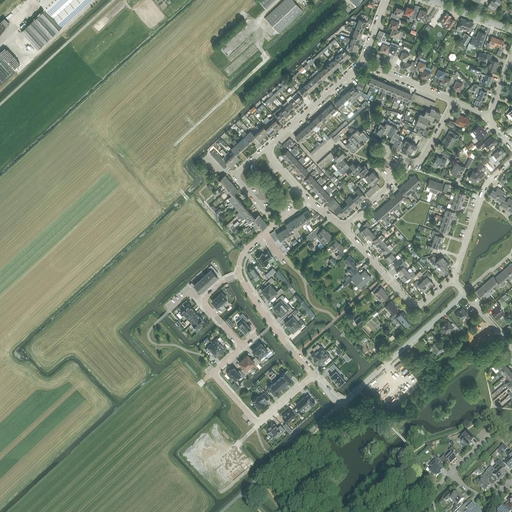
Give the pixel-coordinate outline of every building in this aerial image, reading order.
[(90,0),(40,0),(38,2),(53,17),(62,27),(90,0)] [(261,0),(259,2),(266,9),(275,0),(261,0)] [(283,0),(264,18),(278,33),(279,34),(303,11),(292,0),(283,0)] [(491,0),(488,5),(495,9),(498,4),(499,5),(502,0),(501,0),(495,0),(495,1),(492,0),(491,0)] [(404,14),(411,16),(411,18),(413,19),(415,14),(418,6),(415,5),(414,9),(407,6),(404,14)] [(421,7),(418,6),(415,14),(417,15),(415,20),(416,21),(419,22),(421,18),(424,19),(427,12),(420,9),(421,7)] [(392,13),(390,16),(398,19),(400,20),(401,17),(404,10),(396,7),(394,14),(392,13)] [(61,27),(45,10),(21,32),(37,50),(61,27)] [(449,29),(455,20),(450,17),(451,16),(445,13),(441,20),(439,22),(443,25),(444,22),(446,23),(444,26),(449,29)] [(398,19),(390,16),(389,19),(391,19),(388,27),(392,28),(396,29),(399,22),(400,20),(398,19)] [(471,31),(474,23),(460,18),(456,30),(459,31),(460,28),(471,31)] [(359,19),(356,25),(364,28),(366,22),(359,19)] [(362,33),(364,28),(356,25),(354,30),(362,33)] [(400,31),(396,29),(392,28),(389,35),(397,38),(400,31)] [(360,39),(362,33),(354,30),(352,36),(360,39)] [(473,36),(470,43),(481,47),(486,34),(478,31),(476,37),(473,36)] [(470,38),(466,34),(461,41),(465,45),(470,38)] [(360,39),(352,36),(351,39),(344,37),(343,36),(342,39),(343,39),(357,45),(360,39)] [(495,45),(497,39),(491,36),(488,43),(487,42),(485,46),(489,47),(490,44),(495,45)] [(386,39),(382,38),(380,42),(383,43),(379,51),(386,54),(387,52),(389,46),(384,44),(386,39)] [(355,50),(357,45),(343,39),(343,41),(346,43),(349,44),(348,47),(346,47),(346,49),(348,51),(351,52),(353,49),(355,50)] [(500,47),(498,51),(498,50),(496,55),(500,56),(503,48),(501,48),(504,41),(497,39),(495,45),(500,47)] [(398,54),(401,46),(398,45),(397,47),(390,44),(389,46),(387,52),(394,55),(395,53),(398,54)] [(412,62),(411,64),(406,62),(409,54),(402,52),(404,47),(401,46),(398,54),(400,55),(398,59),(404,61),(401,68),(408,71),(409,70),(411,71),(415,63),(412,62)] [(342,47),(337,51),(339,54),(345,60),(346,58),(347,59),(349,57),(349,56),(342,47)] [(479,52),(477,58),(485,61),(486,58),(490,60),(491,56),(486,54),(486,55),(479,52)] [(339,54),(335,58),(340,64),(345,60),(339,54)] [(418,56),(415,63),(411,71),(414,72),(416,68),(422,71),(423,69),(424,67),(426,64),(419,61),(420,57),(420,56),(419,57),(418,56)] [(336,68),(340,64),(335,58),(330,62),(336,68)] [(498,62),(491,59),(487,68),(494,71),(498,62)] [(336,68),(330,62),(326,66),(331,72),(336,68)] [(480,75),(481,73),(481,72),(485,74),(484,76),(482,75),(481,79),(480,79),(479,82),(485,84),(484,85),(488,86),(488,85),(489,86),(491,81),(492,82),(493,80),(492,79),(493,76),(486,74),(487,71),(482,69),(482,70),(480,69),(480,68),(477,66),(476,68),(470,66),(469,66),(467,65),(466,68),(468,69),(468,71),(480,75)] [(331,72),(326,66),(324,68),(322,66),(320,68),(327,76),(331,72)] [(433,66),(431,70),(424,67),(423,69),(422,71),(420,77),(427,80),(430,74),(432,75),(436,67),(433,66)] [(443,76),(445,73),(445,72),(438,69),(438,68),(436,67),(432,75),(435,76),(442,79),(443,76)] [(327,76),(320,68),(317,70),(319,72),(317,74),(322,80),(327,76)] [(317,74),(315,72),(311,76),(318,84),(322,80),(317,74)] [(456,72),(455,75),(452,83),(454,84),(452,88),(460,91),(463,84),(456,81),(458,76),(459,74),(456,72)] [(452,83),(455,75),(452,74),(450,79),(447,77),(448,75),(447,74),(445,73),(443,76),(442,79),(440,83),(447,86),(448,84),(451,85),(452,83)] [(318,84),(311,76),(309,77),(311,79),(308,82),(313,88),(318,84)] [(371,91),(376,80),(370,77),(367,84),(371,86),(369,90),(371,91)] [(379,89),(382,82),(376,80),(371,91),(373,92),(376,87),(379,89)] [(313,88),(308,82),(304,86),(309,92),(313,88)] [(383,96),(388,84),(382,82),(379,89),(382,90),(380,95),(379,98),(381,99),(383,96)] [(390,94),(393,87),(388,84),(383,96),(385,97),(387,92),(390,94)] [(474,85),(469,89),(475,91),(473,96),(477,98),(484,100),(487,92),(485,91),(486,89),(474,85)] [(304,96),(309,92),(304,86),(298,92),(301,95),(303,94),(304,96)] [(348,91),(353,97),(358,93),(353,87),(348,91)] [(394,101),(399,89),(393,87),(390,94),(394,95),(392,100),(394,101)] [(402,99),(405,92),(399,89),(394,101),(396,102),(398,97),(402,99)] [(355,99),(353,97),(348,91),(344,95),(349,101),(351,103),(355,99)] [(300,97),(301,95),(298,92),(296,93),(292,97),(299,105),(303,101),(300,97)] [(405,92),(402,99),(405,100),(403,105),(406,106),(411,94),(405,92)] [(347,103),(349,101),(344,95),(339,99),(345,105),(347,107),(349,105),(347,103)] [(294,109),(299,105),(292,97),(287,101),(289,103),(294,109)] [(340,109),(345,105),(339,99),(335,103),(340,109)] [(290,113),(294,109),(289,103),(285,107),(290,113)] [(326,109),(331,114),(333,117),(338,112),(331,104),(326,109)] [(286,117),(290,113),(285,107),(283,109),(281,107),(278,109),(280,111),(286,117)] [(433,108),(431,107),(429,112),(428,114),(434,116),(438,118),(440,113),(434,111),(435,109),(433,108)] [(286,117),(280,111),(278,109),(273,114),(275,117),(277,118),(278,118),(281,121),(286,117)] [(327,118),(331,114),(326,109),(322,113),(327,118)] [(425,110),(423,115),(424,115),(423,117),(429,119),(432,121),(434,116),(428,114),(429,112),(425,110)] [(322,122),(327,118),(322,113),(317,117),(322,122)] [(427,124),(429,119),(423,117),(424,115),(423,115),(420,113),(417,119),(427,124)] [(469,119),(458,114),(455,123),(466,127),(469,119)] [(267,117),(265,118),(275,130),(280,126),(275,120),(276,119),(273,117),(270,120),(267,117)] [(318,126),(322,122),(317,117),(313,121),(318,126)] [(275,130),(265,118),(263,120),(266,124),(267,124),(269,126),(266,129),(269,132),(268,132),(270,134),(275,130)] [(415,126),(418,127),(419,126),(425,128),(427,129),(428,127),(426,126),(427,124),(417,119),(415,126)] [(380,135),(382,132),(385,126),(384,125),(386,122),(381,120),(377,126),(376,126),(374,130),(376,131),(376,133),(380,135)] [(314,130),(318,126),(313,121),(308,125),(314,130)] [(382,132),(386,134),(391,125),(386,122),(384,125),(385,126),(382,132)] [(480,124),(474,129),(471,132),(475,136),(474,137),(477,140),(486,132),(480,124)] [(263,137),(255,128),(253,125),(252,127),(254,129),(257,133),(254,135),(255,137),(258,141),(263,137)] [(309,134),(314,130),(308,125),(304,129),(309,134)] [(386,134),(391,137),(394,131),(395,132),(397,128),(391,125),(386,134)] [(269,132),(266,129),(264,127),(260,130),(257,126),(255,128),(263,137),(268,132),(269,132)] [(429,129),(427,129),(425,128),(419,126),(418,127),(416,131),(420,133),(421,132),(426,134),(429,129)] [(363,128),(359,132),(360,132),(359,133),(363,137),(366,141),(369,137),(365,132),(366,131),(363,128)] [(305,138),(309,134),(304,129),(300,133),(305,138)] [(360,132),(359,132),(357,129),(352,133),(359,141),(363,137),(359,133),(360,132)] [(250,142),(255,137),(254,135),(250,131),(247,135),(244,131),(242,133),(250,142)] [(389,140),(393,142),(396,137),(398,138),(400,134),(395,132),(394,131),(391,137),(389,140)] [(244,137),(240,140),(245,146),(250,142),(242,133),(241,134),(244,137)] [(300,143),(305,138),(300,133),(295,137),(300,143)] [(359,141),(352,133),(347,137),(350,140),(350,141),(351,140),(355,144),(359,141)] [(441,142),(446,144),(446,145),(451,148),(456,139),(458,140),(460,136),(453,133),(451,136),(448,134),(446,138),(444,137),(441,142)] [(336,143),(340,140),(341,139),(337,135),(332,140),(336,143)] [(402,140),(398,138),(396,137),(393,142),(391,146),(396,148),(398,149),(399,147),(401,144),(400,144),(402,140)] [(482,140),(476,146),(475,146),(479,150),(480,149),(481,151),(485,147),(488,150),(494,145),(498,142),(495,139),(494,140),(491,137),(484,142),(482,140)] [(234,140),(233,141),(241,150),(245,146),(240,140),(237,143),(234,140)] [(350,141),(350,140),(346,144),(344,145),(347,148),(351,152),(353,149),(354,150),(358,147),(355,144),(351,140),(350,141)] [(406,152),(411,143),(405,140),(403,143),(402,143),(401,144),(399,147),(402,148),(401,150),(406,152)] [(236,155),(241,150),(233,141),(231,143),(234,146),(231,149),(232,151),(234,153),(236,155)] [(290,147),(286,143),(281,147),(285,152),(287,150),(290,147)] [(414,150),(415,149),(416,146),(411,143),(406,152),(410,155),(413,149),(414,150)] [(285,152),(282,155),(286,159),(296,150),(294,148),(290,152),(287,150),(285,152)] [(506,153),(501,148),(493,154),(498,160),(506,153)] [(290,164),(295,159),(293,156),(298,152),(296,150),(286,159),(290,164)] [(234,153),(232,151),(229,154),(228,153),(226,154),(235,163),(239,159),(236,155),(234,153)] [(333,158),(336,162),(337,161),(338,162),(343,158),(345,156),(342,152),(338,156),(336,155),(334,157),(333,158)] [(444,152),(442,155),(441,158),(437,157),(433,166),(436,168),(438,165),(442,167),(444,163),(447,165),(450,159),(451,160),(453,157),(444,152)] [(230,167),(235,163),(226,154),(225,155),(228,159),(225,162),(226,163),(228,165),(230,167)] [(294,168),(304,159),(302,157),(298,161),(295,159),(290,164),(294,168)] [(486,157),(481,161),(486,167),(490,163),(486,157)] [(334,164),(338,169),(346,162),(343,158),(338,162),(337,161),(336,162),(334,164)] [(469,158),(465,166),(468,168),(473,160),(469,158)] [(298,173),(304,168),(301,165),(306,161),(304,159),(294,168),(298,173)] [(457,160),(456,163),(450,173),(457,176),(459,173),(461,174),(465,168),(460,165),(461,163),(460,162),(457,160)] [(344,170),(349,166),(346,162),(338,169),(342,174),(345,171),(344,170)] [(313,163),(310,166),(306,170),(304,168),(298,173),(302,177),(312,168),(313,169),(316,166),(313,163)] [(350,171),(355,167),(352,163),(349,166),(344,170),(345,171),(348,175),(351,172),(350,171)] [(485,169),(480,163),(477,166),(479,169),(475,172),(472,171),(468,179),(476,182),(484,175),(482,172),(485,169)] [(358,164),(355,167),(350,171),(351,172),(355,176),(358,173),(357,172),(361,168),(358,164)] [(364,165),(361,168),(357,172),(358,173),(361,177),(364,174),(363,173),(368,169),(364,165)] [(308,184),(314,179),(312,177),(316,173),(314,170),(304,180),(308,184)] [(368,182),(376,175),(371,170),(367,173),(369,174),(368,175),(367,174),(364,177),(368,182)] [(220,182),(223,185),(229,180),(225,175),(215,183),(217,185),(220,182)] [(374,186),(378,191),(380,189),(375,183),(379,179),(376,175),(368,182),(373,187),(374,186)] [(409,180),(416,188),(418,190),(420,188),(418,186),(419,186),(416,182),(419,180),(414,175),(409,180)] [(325,176),(322,179),(312,189),(316,193),(322,188),(320,185),(324,182),(327,178),(325,176)] [(312,189),(322,179),(320,177),(316,181),(314,179),(308,184),(312,189)] [(223,191),(224,193),(233,185),(229,180),(223,185),(226,188),(223,191)] [(414,190),(416,188),(409,180),(403,184),(408,189),(411,187),(414,190)] [(433,193),(436,182),(430,180),(427,186),(431,187),(429,191),(433,193)] [(441,191),(443,184),(436,182),(433,193),(436,194),(438,190),(441,191)] [(405,192),(408,189),(403,184),(398,189),(400,191),(406,197),(408,195),(405,192)] [(229,191),(232,195),(233,193),(234,194),(238,190),(233,185),(224,193),(225,194),(229,191)] [(330,188),(328,186),(324,190),(322,188),(316,193),(320,197),(330,188)] [(334,188),(332,186),(331,188),(330,188),(320,197),(324,202),(330,197),(328,194),(334,188)] [(495,200),(501,191),(497,188),(495,192),(492,190),(488,196),(495,200)] [(356,197),(360,202),(365,197),(358,189),(355,191),(358,195),(356,197)] [(453,190),(452,193),(451,192),(450,195),(464,200),(464,198),(465,194),(453,190)] [(408,199),(406,197),(400,191),(394,196),(399,201),(402,199),(405,202),(408,199)] [(501,204),(504,200),(505,198),(502,196),(504,193),(501,191),(495,200),(501,204)] [(238,198),(234,194),(233,193),(232,195),(228,198),(231,202),(227,205),(228,206),(238,198)] [(464,200),(450,195),(449,198),(450,199),(450,201),(461,205),(463,201),(464,200)] [(360,202),(356,197),(353,199),(350,196),(347,198),(355,207),(360,202)] [(397,203),(399,201),(394,196),(389,200),(397,209),(399,206),(397,203)] [(233,205),(236,208),(242,203),(238,198),(228,206),(230,208),(233,205)] [(349,211),(345,206),(342,209),(332,198),(325,203),(330,208),(331,207),(339,217),(342,214),(344,216),(349,211)] [(349,211),(355,207),(347,198),(345,201),(348,204),(345,206),(349,211)] [(506,210),(511,201),(509,199),(506,202),(504,200),(501,204),(499,206),(506,210)] [(394,211),(397,209),(389,200),(384,205),(389,210),(391,208),(394,211)] [(460,208),(461,205),(450,201),(449,203),(452,204),(451,207),(460,210),(461,208),(460,208)] [(237,216),(246,208),(242,203),(236,208),(239,212),(235,215),(237,216)] [(386,213),(389,210),(384,205),(378,210),(386,218),(389,216),(386,213)] [(245,218),(250,213),(246,208),(237,216),(238,218),(239,217),(242,220),(245,218)] [(444,214),(454,218),(454,216),(455,212),(443,208),(442,211),(445,212),(444,214)] [(307,210),(302,214),(308,224),(310,223),(308,219),(311,217),(307,210)] [(383,221),(386,218),(378,210),(373,215),(378,220),(381,218),(383,221)] [(255,218),(250,213),(245,218),(247,221),(244,224),(245,226),(251,221),(253,220),(255,218)] [(259,214),(255,218),(253,220),(251,221),(254,224),(252,226),(254,228),(263,220),(259,214)] [(296,217),(300,224),(304,221),(307,225),(308,224),(302,214),(296,217)] [(453,220),(454,218),(444,214),(443,217),(440,216),(439,219),(451,223),(452,220),(453,220)] [(297,226),(300,224),(296,217),(291,221),(297,231),(299,230),(297,226)] [(450,227),(451,223),(439,219),(438,221),(441,222),(440,225),(450,228),(451,227),(450,227)] [(267,225),(263,220),(254,228),(255,229),(258,226),(261,230),(267,225)] [(285,224),(287,227),(290,231),(293,228),(296,232),(297,231),(291,221),(285,224)] [(360,233),(364,237),(371,231),(368,228),(371,226),(367,222),(362,226),(364,229),(360,233)] [(450,230),(450,228),(440,225),(439,228),(436,227),(436,229),(448,234),(449,230),(450,230)] [(291,233),(290,231),(287,227),(282,231),(288,241),(290,240),(287,236),(291,233)] [(313,230),(306,237),(310,241),(315,237),(320,242),(320,243),(318,244),(318,246),(320,249),(326,244),(325,244),(325,243),(332,237),(329,233),(328,234),(323,228),(321,230),(316,234),(313,230)] [(374,240),(373,240),(375,243),(373,245),(373,246),(375,249),(376,249),(377,248),(378,249),(384,242),(382,240),(385,237),(383,235),(386,232),(385,230),(379,235),(379,236),(376,238),(374,240)] [(286,242),(288,241),(282,231),(276,234),(277,236),(279,239),(280,241),(284,238),(286,242)] [(379,235),(376,232),(373,234),(371,231),(364,237),(367,241),(372,237),(374,240),(376,238),(379,235)] [(434,237),(433,240),(441,243),(443,237),(438,235),(439,233),(433,231),(431,236),(434,237)] [(387,240),(384,242),(378,249),(379,250),(378,250),(378,251),(380,253),(381,254),(382,253),(383,251),(385,254),(387,253),(388,251),(388,252),(391,249),(392,249),(394,247),(387,240)] [(440,249),(441,243),(433,240),(432,243),(429,242),(427,248),(433,250),(434,247),(440,249)] [(331,245),(333,248),(331,250),(334,253),(336,251),(338,254),(336,256),(338,259),(343,254),(341,251),(344,249),(341,245),(340,246),(336,241),(331,245)] [(395,253),(392,249),(391,249),(388,252),(388,251),(387,253),(389,255),(384,259),(388,264),(395,258),(393,255),(395,253)] [(262,253),(256,258),(263,266),(269,262),(267,260),(272,257),(268,251),(263,255),(262,253)] [(356,264),(349,256),(343,260),(350,268),(347,271),(352,275),(357,271),(353,267),(356,264)] [(428,260),(430,262),(434,266),(436,264),(439,267),(445,261),(441,256),(437,260),(433,256),(428,260)] [(329,260),(334,265),(337,262),(332,257),(329,260)] [(397,260),(395,258),(388,264),(392,268),(397,264),(399,266),(403,262),(400,258),(397,260)] [(449,265),(445,261),(439,267),(437,269),(439,271),(439,272),(442,275),(447,271),(445,269),(449,265)] [(400,277),(407,271),(405,268),(407,266),(403,262),(399,266),(401,268),(396,272),(400,277)] [(216,275),(218,273),(211,265),(209,267),(211,270),(205,275),(212,282),(218,277),(216,275)] [(247,270),(253,278),(253,279),(254,278),(259,274),(260,274),(259,273),(261,271),(257,265),(254,267),(253,265),(253,266),(247,270)] [(511,280),(511,278),(511,275),(506,269),(500,274),(505,279),(508,277),(511,280)] [(365,283),(371,278),(365,271),(360,275),(357,272),(351,278),(349,278),(342,284),(344,287),(352,280),(359,288),(361,286),(363,289),(367,286),(365,283)] [(407,271),(400,277),(404,281),(409,277),(411,280),(416,275),(412,271),(409,274),(407,271)] [(422,281),(428,288),(433,284),(429,279),(431,277),(427,272),(423,276),(425,278),(422,281)] [(502,281),(505,279),(500,274),(495,279),(501,285),(502,287),(505,285),(502,281)] [(212,282),(205,275),(200,280),(206,287),(212,282)] [(265,294),(265,295),(273,288),(269,284),(275,280),(272,277),(265,284),(267,286),(262,291),(262,292),(264,295),(265,294)] [(501,285),(495,279),(493,277),(487,282),(492,287),(495,285),(498,288),(501,285)] [(189,285),(196,292),(199,290),(200,293),(206,287),(200,280),(194,285),(192,282),(189,285)] [(428,288),(422,281),(420,283),(417,281),(413,284),(418,289),(420,287),(424,292),(428,288)] [(489,290),(492,287),(487,282),(482,287),(489,295),(492,293),(489,290)] [(277,292),(273,288),(265,295),(266,295),(265,296),(268,299),(269,298),(269,299),(274,295),(277,297),(284,290),(282,287),(277,292)] [(374,294),(381,302),(378,305),(380,306),(383,304),(381,302),(388,296),(383,291),(383,290),(381,287),(379,289),(377,287),(372,291),(374,294)] [(486,298),(489,295),(482,287),(476,292),(481,297),(483,295),(486,298)] [(221,293),(212,301),(217,307),(221,303),(223,306),(227,301),(225,299),(226,298),(221,293)] [(273,307),(277,311),(287,302),(284,298),(286,296),(284,293),(276,300),(278,303),(273,307)] [(308,309),(311,308),(305,298),(302,300),(308,309)] [(391,301),(384,307),(393,316),(390,318),(392,320),(397,315),(395,313),(398,310),(394,306),(394,305),(391,301)] [(287,302),(277,311),(281,316),(286,311),(288,314),(293,309),(290,307),(288,309),(284,305),(287,302)] [(505,314),(500,308),(501,307),(498,304),(499,304),(497,302),(491,307),(495,312),(492,315),(497,320),(505,314)] [(183,317),(184,315),(192,308),(188,303),(184,307),(182,306),(180,308),(182,309),(179,312),(183,317)] [(195,313),(192,308),(184,315),(188,319),(195,313)] [(462,308),(455,315),(460,321),(467,314),(462,308)] [(288,327),(289,328),(299,318),(296,314),(298,312),(296,309),(288,316),(290,319),(285,323),(286,324),(285,325),(288,328),(288,327)] [(402,312),(393,320),(396,323),(398,321),(403,328),(411,321),(404,314),(402,312)] [(191,323),(199,316),(195,313),(188,319),(191,323)] [(248,319),(242,313),(240,316),(241,318),(236,322),(238,324),(237,325),(245,334),(251,328),(245,322),(248,319)] [(200,316),(199,316),(191,323),(196,328),(194,329),(196,332),(199,329),(199,328),(201,326),(199,325),(204,321),(200,316)] [(359,316),(354,321),(358,325),(363,321),(359,316)] [(300,318),(299,318),(289,328),(289,329),(291,332),(292,331),(293,332),(298,327),(300,330),(305,325),(302,323),(300,325),(297,321),(300,318)] [(455,330),(458,327),(453,322),(450,325),(447,321),(440,328),(445,333),(453,327),(455,330)] [(217,339),(212,343),(221,353),(223,352),(222,351),(226,348),(222,345),(225,342),(220,337),(217,339)] [(439,341),(433,346),(434,352),(440,353),(444,350),(443,343),(439,341)] [(220,354),(221,353),(212,343),(207,347),(208,348),(205,350),(210,356),(213,353),(216,357),(219,354),(220,354)] [(260,344),(259,343),(256,346),(257,347),(256,347),(265,357),(272,351),(268,346),(265,349),(261,343),(260,344)] [(315,360),(325,351),(321,346),(320,347),(318,344),(312,349),(315,352),(311,355),(314,358),(314,359),(315,360)] [(263,355),(256,347),(256,348),(255,347),(252,350),(253,350),(252,351),(257,356),(254,358),(259,363),(261,361),(259,358),(263,355)] [(325,351),(315,360),(316,362),(317,361),(320,365),(323,361),(326,364),(331,359),(329,356),(325,351)] [(256,365),(259,363),(254,358),(252,360),(247,355),(247,356),(246,355),(243,358),(244,359),(243,359),(250,367),(254,363),(256,365)] [(246,370),(250,367),(243,359),(242,359),(239,361),(240,362),(239,363),(243,368),(241,370),(245,375),(248,372),(246,370)] [(497,375),(507,367),(503,363),(501,360),(498,363),(493,367),(495,369),(496,368),(499,371),(496,373),(497,375)] [(339,374),(336,371),(336,370),(334,368),(336,366),(334,364),(329,368),(331,370),(332,370),(334,372),(330,375),(330,376),(333,379),(333,380),(335,381),(335,382),(338,385),(339,386),(339,385),(344,380),(345,380),(344,380),(339,374)] [(497,375),(499,377),(501,374),(504,377),(510,371),(507,367),(497,375)] [(240,370),(237,372),(234,368),(232,370),(231,369),(228,372),(229,372),(227,374),(231,378),(233,376),(236,380),(240,376),(242,378),(244,375),(240,370)] [(280,376),(287,384),(292,380),(290,378),(293,376),(287,370),(285,372),(280,376)] [(511,373),(510,371),(504,377),(501,379),(503,382),(505,384),(511,378),(511,377),(511,373)] [(280,376),(276,380),(283,387),(287,384),(280,376)] [(508,388),(511,384),(511,379),(511,378),(505,384),(502,386),(503,388),(506,386),(508,388)] [(279,391),(283,387),(276,380),(272,383),(279,391)] [(272,383),(267,387),(269,389),(267,390),(269,393),(271,391),(275,396),(279,391),(272,383)] [(264,402),(269,398),(264,392),(259,397),(258,396),(252,401),(259,409),(265,404),(264,402)] [(304,397),(296,404),(301,410),(301,409),(303,412),(311,404),(312,406),(315,403),(314,402),(310,398),(308,395),(305,398),(304,397)] [(291,411),(290,410),(282,416),(288,422),(298,413),(294,409),(291,411)] [(282,433),(285,430),(280,425),(278,428),(274,424),(274,423),(274,424),(271,426),(270,426),(269,428),(269,427),(269,428),(266,431),(266,430),(266,431),(272,437),(272,438),(272,437),(280,431),(282,433)] [(474,437),(467,430),(460,437),(461,437),(458,439),(467,448),(471,444),(469,441),(471,440),(474,437)] [(509,447),(503,441),(501,444),(506,450),(509,447)] [(444,454),(440,459),(444,464),(445,465),(448,462),(449,464),(456,458),(455,457),(458,454),(452,447),(449,450),(451,453),(447,457),(444,454)] [(435,465),(429,471),(436,478),(439,474),(439,473),(438,472),(440,470),(441,471),(444,468),(442,466),(444,464),(440,459),(435,454),(432,456),(435,459),(432,462),(435,465)] [(510,470),(511,468),(511,465),(506,459),(503,463),(499,459),(497,461),(502,467),(504,465),(510,470)] [(500,469),(502,467),(497,461),(495,463),(496,465),(492,468),(502,478),(505,474),(500,469)] [(498,482),(502,478),(492,468),(489,472),(485,472),(483,474),(488,479),(492,475),(498,482)] [(486,481),(488,479),(483,474),(481,476),(483,478),(477,483),(484,490),(490,485),(486,481)] [(453,502),(460,495),(456,491),(451,496),(449,494),(444,499),(446,502),(449,498),(453,502)] [(455,511),(460,506),(458,504),(463,499),(460,495),(453,502),(455,504),(454,507),(454,508),(453,509),(455,511)] [(479,507),(468,501),(459,510),(459,511),(458,511),(482,511),(483,509),(480,509),(478,508),(479,507)]
